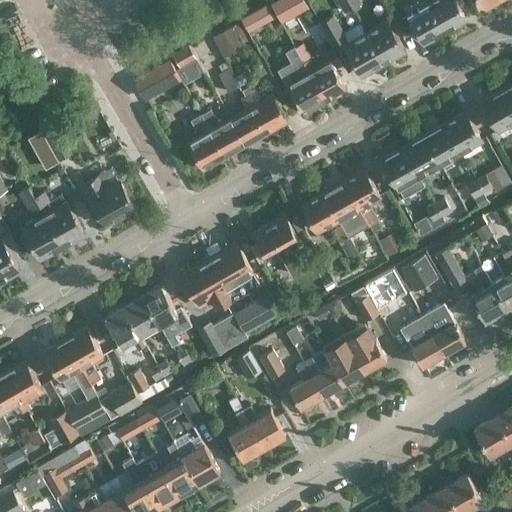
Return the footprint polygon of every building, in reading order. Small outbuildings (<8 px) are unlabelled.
[(354,7),(349,0),(337,0),(344,12),(354,7)] [(428,0),(410,0),(405,3),(425,41),(446,29),(428,0)] [(428,0),(446,29),(466,18),(456,0),(428,0)] [(268,1),(241,17),(249,31),(276,16),(268,1)] [(321,21),(320,21),(333,44),(344,37),(363,72),(365,71),(369,73),(375,70),(375,65),(384,60),(366,28),(361,21),(345,30),(332,10),(319,17),(321,21)] [(366,28),(384,60),(393,55),(397,58),(402,55),(402,50),(404,49),(386,16),(366,28)] [(221,48),(242,38),(234,24),(214,35),(221,48)] [(189,42),(173,52),(181,66),(197,57),(189,42)] [(304,109),(325,97),(299,52),(291,57),(301,74),(288,81),(304,109)] [(299,52),(325,97),(346,85),(330,57),(318,64),(313,55),(304,60),(300,52),(299,52)] [(170,57),(135,77),(146,97),(181,77),(170,57)] [(223,81),(229,91),(240,85),(234,75),(230,67),(221,72),(226,79),(223,81)] [(246,95),(266,131),(287,119),(271,91),(261,96),(254,83),(243,89),(246,95)] [(511,123),(511,101),(505,88),(484,100),(500,130),(511,123)] [(230,115),(246,143),(266,131),(246,95),(241,97),(246,105),(230,115)] [(93,101),(82,106),(84,113),(91,115),(97,111),(93,101)] [(213,106),(202,112),(205,117),(226,154),(246,143),(230,115),(221,120),(213,106)] [(444,121),(462,152),(483,140),(465,109),(444,121)] [(226,154),(202,112),(191,119),(200,134),(190,140),(205,166),(226,154)] [(44,131),(60,159),(71,153),(62,136),(76,128),(69,116),(44,131)] [(424,133),(441,164),(462,152),(444,121),(424,133)] [(403,145),(421,175),(441,164),(424,133),(403,145)] [(41,155),(51,149),(44,137),(34,142),(41,155)] [(382,157),(400,187),(404,195),(425,183),(421,175),(403,145),(382,157)] [(500,184),(510,178),(497,156),(487,162),(500,184)] [(345,180),(360,208),(369,224),(378,219),(369,203),(382,196),(366,168),(345,180)] [(493,186),(485,172),(476,177),(484,191),(493,186)] [(91,192),(90,192),(107,222),(135,206),(119,176),(106,183),(99,173),(84,181),(91,192)] [(474,197),(484,191),(476,177),(466,183),(474,197)] [(324,191),(340,220),(352,213),(361,229),(369,224),(360,208),(345,180),(324,191)] [(54,249),(63,244),(35,195),(29,184),(20,190),(32,210),(33,209),(37,217),(24,225),(42,256),(44,255),(45,257),(56,251),(54,249)] [(63,244),(70,240),(72,239),(73,241),(83,235),(82,233),(84,231),(67,200),(54,207),(49,200),(51,199),(45,189),(35,195),(63,244)] [(302,203),(318,232),(335,222),(337,225),(333,228),(340,240),(349,235),(340,220),(324,191),(302,203)] [(444,196),(435,201),(443,215),(452,210),(444,196)] [(433,220),(443,215),(435,201),(425,207),(433,220)] [(503,205),(493,211),(498,220),(508,214),(503,205)] [(255,233),(271,261),(281,255),(292,275),(305,268),(294,248),(303,243),(287,215),(267,226),(265,224),(258,228),(259,231),(255,233)] [(487,222),(476,228),(482,239),(493,233),(487,222)] [(391,232),(380,238),(388,254),(399,248),(391,232)] [(0,279),(5,277),(7,275),(8,278),(19,272),(17,269),(20,268),(2,237),(0,238),(0,279)] [(254,272),(255,271),(237,239),(182,270),(202,306),(212,300),(216,308),(260,282),(254,272)] [(511,267),(511,244),(502,250),(511,267)] [(448,245),(436,252),(454,284),(466,277),(448,245)] [(491,280),(507,307),(511,304),(511,267),(502,250),(496,253),(507,271),(491,280)] [(401,266),(413,287),(437,274),(425,253),(401,266)] [(484,284),(470,292),(485,319),(507,307),(491,280),(480,262),(474,266),(484,284)] [(162,282),(143,292),(159,321),(171,343),(179,339),(167,316),(178,310),(162,282)] [(363,283),(351,290),(367,319),(380,311),(363,283)] [(198,326),(214,355),(249,335),(247,331),(278,313),(278,312),(289,306),(278,287),(213,323),(211,319),(198,326)] [(143,292),(124,303),(140,331),(159,321),(143,292)] [(326,301),(332,313),(343,307),(337,295),(326,301)] [(326,302),(314,308),(319,318),(331,312),(326,302)] [(124,303),(105,313),(121,342),(132,336),(138,346),(146,342),(139,331),(140,331),(124,303)] [(425,319),(444,352),(466,339),(455,319),(447,306),(425,319)] [(407,336),(423,364),(444,352),(425,319),(418,323),(421,328),(407,336)] [(353,348),(366,369),(388,357),(368,323),(346,336),(353,348)] [(66,337),(83,366),(108,409),(112,416),(142,399),(131,379),(112,391),(94,360),(105,353),(88,324),(66,337)] [(344,382),(366,369),(353,348),(346,336),(326,348),(333,360),(332,360),(344,382)] [(44,349),(61,379),(74,371),(87,396),(69,406),(80,425),(108,409),(83,366),(66,337),(44,349)] [(185,347),(177,352),(185,365),(193,360),(185,347)] [(273,347),(260,355),(273,376),(285,369),(273,347)] [(236,357),(235,356),(220,364),(227,377),(245,367),(248,373),(260,366),(250,349),(236,357)] [(311,372),(323,394),(344,382),(332,360),(319,368),(311,355),(303,359),(311,372)] [(6,371),(27,408),(31,406),(27,399),(45,389),(27,358),(6,371)] [(174,371),(166,358),(158,363),(165,376),(174,371)] [(303,377),(289,385),(301,407),(323,394),(311,372),(303,359),(296,363),(303,377)] [(165,376),(158,363),(149,368),(157,381),(165,376)] [(150,384),(139,367),(129,373),(139,390),(150,384)] [(0,373),(0,408),(3,413),(19,404),(24,411),(27,408),(6,371),(0,373)] [(174,371),(165,376),(169,383),(178,378),(174,371)] [(193,425),(205,418),(190,393),(179,399),(193,425)] [(243,423),(230,431),(244,456),(265,445),(243,407),(236,395),(229,399),(243,423)] [(243,407),(265,445),(285,433),(271,407),(257,415),(250,403),(243,407)] [(511,404),(497,413),(511,438),(511,404)] [(82,431),(68,407),(50,418),(55,427),(45,433),(52,446),(62,440),(63,441),(82,431)] [(0,430),(3,436),(12,430),(3,413),(0,408),(0,430)] [(145,431),(164,421),(159,412),(140,422),(142,427),(145,431)] [(490,455),(511,442),(511,438),(497,413),(474,426),(490,455)] [(137,418),(118,429),(123,438),(142,427),(137,418)] [(37,425),(28,431),(35,444),(45,438),(37,425)] [(106,433),(97,439),(102,450),(113,444),(106,433)] [(178,443),(201,482),(221,470),(204,440),(195,445),(190,436),(178,443)] [(163,463),(181,494),(201,482),(178,443),(177,444),(175,440),(167,445),(175,457),(163,463)] [(22,447),(4,458),(8,466),(9,467),(27,457),(22,447)] [(78,453),(84,464),(96,457),(90,447),(78,453)] [(78,453),(44,473),(56,495),(69,489),(62,476),(84,464),(78,453)] [(123,486),(138,511),(148,511),(162,504),(144,474),(140,466),(133,455),(123,461),(134,480),(123,486)] [(144,474),(162,504),(181,494),(163,463),(151,470),(146,462),(140,466),(144,474)] [(19,476),(26,490),(47,479),(39,465),(19,476)] [(468,471),(446,483),(461,511),(462,511),(484,499),(468,471)] [(424,496),(432,511),(461,511),(446,483),(424,496)] [(103,498),(111,511),(138,511),(123,486),(103,498)] [(0,495),(10,511),(18,511),(25,508),(13,488),(0,495)] [(87,494),(72,503),(76,511),(111,511),(103,498),(93,504),(87,494)] [(0,495),(0,511),(10,511),(0,495)] [(432,511),(424,496),(401,509),(403,511),(432,511)]
